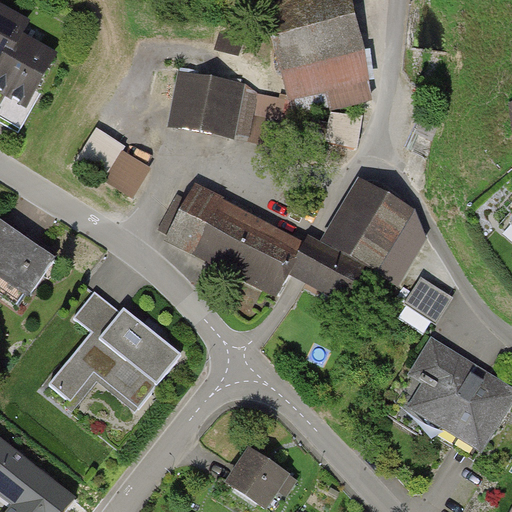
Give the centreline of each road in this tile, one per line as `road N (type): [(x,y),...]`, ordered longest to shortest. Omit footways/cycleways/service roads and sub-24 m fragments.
road 1 (residential): [(238,366),(169,279),(0,163)]
road 2 (residential): [(238,366),(298,284),(346,182),(377,147)]
road 3 (residential): [(377,147),(482,309),(511,336)]
road 4 (residential): [(238,366),(302,415),(391,511)]
road 5 (residential): [(123,511),(238,366)]
road 6 (residential): [(401,0),(377,147)]
